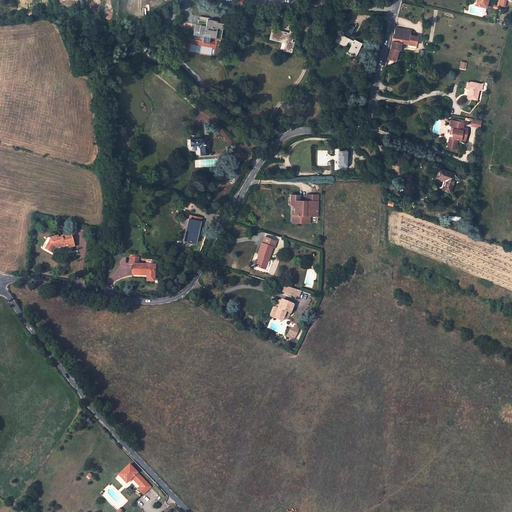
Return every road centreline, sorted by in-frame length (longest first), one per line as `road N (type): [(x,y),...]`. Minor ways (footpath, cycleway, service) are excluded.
road 1 (tertiary): [(399,0),(365,124),(357,132),(280,137),(178,296),(131,301),(0,281)]
road 2 (unclassified): [(0,285),(100,418),(187,511)]
